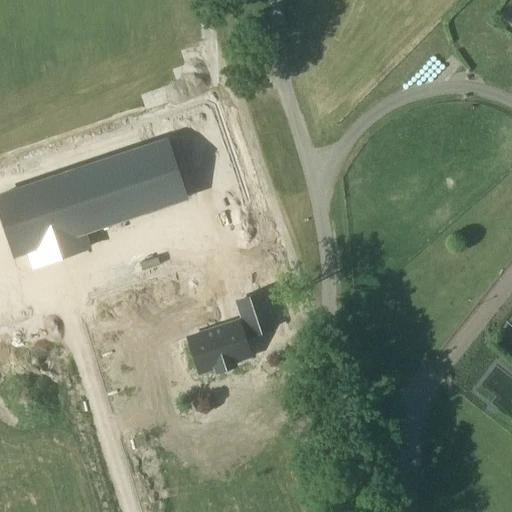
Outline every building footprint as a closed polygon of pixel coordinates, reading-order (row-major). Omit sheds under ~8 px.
[(159,9),(154,32),(187,39),(192,16),(159,9)] [(166,140),(0,195),(0,212),(14,255),(28,251),(33,266),(88,247),(83,232),(124,219),(185,198),(166,140)] [(466,217),(472,234),(490,227),(484,210),(466,217)] [(276,253),(265,222),(240,230),(250,261),(276,253)] [(243,320),(188,338),(199,373),(201,373),(199,369),(214,364),(216,372),(235,366),(233,361),(249,357),(243,338),(273,328),(261,294),(237,302),(243,320)]
